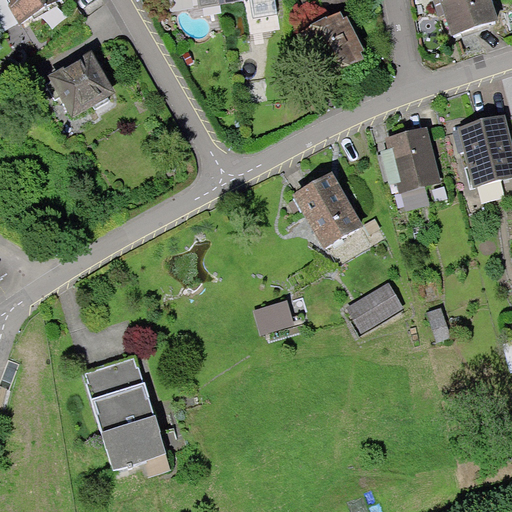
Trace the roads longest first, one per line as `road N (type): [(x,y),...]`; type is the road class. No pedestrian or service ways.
road 1 (residential): [(126,0),(231,178)]
road 2 (residential): [(50,277),(231,178)]
road 3 (residential): [(409,83),(231,178)]
